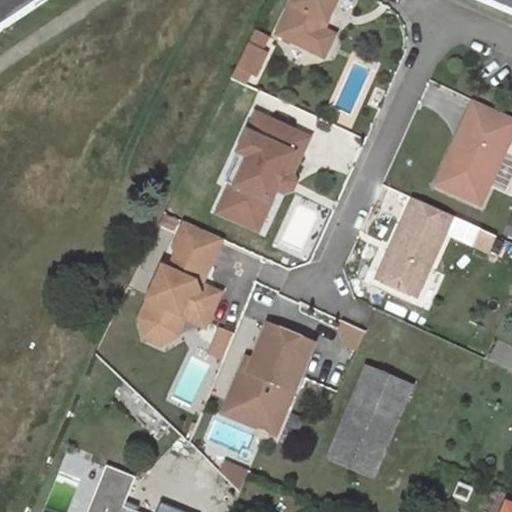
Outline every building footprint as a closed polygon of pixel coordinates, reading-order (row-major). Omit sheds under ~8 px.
[(0,0),(0,39),(56,0),(0,0)] [(294,0),(277,34),(312,51),(320,49),(326,36),(323,29),(329,17),(327,16),(332,5),(335,6),(337,0),(294,0)] [(511,0),(474,0),(511,15),(511,0)] [(334,35),(323,29),(326,36),(320,49),(312,51),(323,57),(334,35)] [(257,32),(238,78),(254,85),(274,39),(257,32)] [(511,132),(511,118),(473,101),(463,122),(470,126),(464,141),(456,137),(435,184),(480,205),(511,132)] [(307,136),(254,113),(245,133),(251,135),(243,151),(248,154),(234,185),(229,183),(221,200),(224,206),(255,220),(265,200),(269,202),(275,188),(283,170),(290,173),(307,136)] [(470,126),(463,122),(456,137),(464,141),(470,126)] [(251,135),(245,133),(223,180),(229,183),(234,185),(248,154),(243,151),(251,135)] [(293,182),(290,173),(283,170),(281,176),(275,188),(282,192),(290,188),(293,182)] [(451,216),(412,198),(376,279),(415,297),(451,216)] [(224,206),(221,200),(216,212),(256,230),(269,202),(265,200),(255,220),(224,206)] [(497,236),(451,216),(445,230),(490,251),(497,236)] [(221,239),(184,222),(173,247),(176,253),(181,255),(173,273),(162,267),(138,319),(139,322),(170,336),(181,312),(206,323),(218,295),(217,292),(210,289),(207,293),(203,291),(201,285),(221,239)] [(207,293),(210,289),(201,285),(203,291),(207,293)] [(204,327),(206,323),(181,312),(170,336),(139,322),(142,337),(159,345),(176,335),(184,318),(204,327)] [(248,371),(241,368),(227,401),(267,417),(273,403),(287,409),(313,343),(267,324),(253,359),(248,371)] [(253,359),(246,357),(241,368),(248,371),(253,359)] [(411,388),(365,368),(328,459),(373,479),(411,388)] [(267,417),(227,401),(223,413),(276,435),(287,409),(273,403),(267,417)] [(224,467),(244,479),(248,470),(227,460),(224,467)] [(106,469),(96,495),(123,506),(133,480),(106,469)] [(123,506),(96,495),(95,499),(121,509),(123,506)] [(439,511),(443,503),(430,498),(423,511),(439,511)] [(127,511),(121,509),(95,499),(91,509),(97,511),(127,511)]
